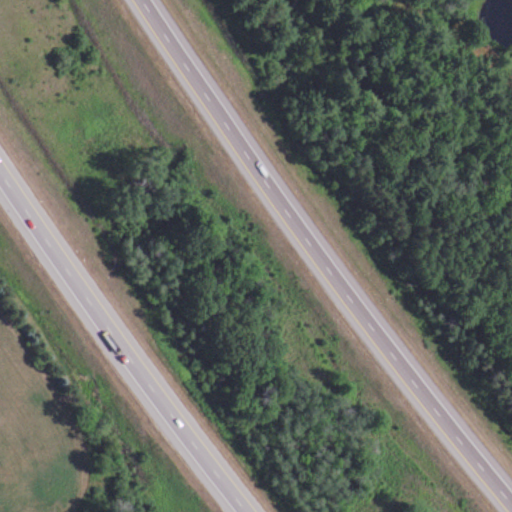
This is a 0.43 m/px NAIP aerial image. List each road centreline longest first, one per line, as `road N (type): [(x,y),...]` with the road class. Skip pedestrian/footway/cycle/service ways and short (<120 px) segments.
road 1 (motorway): [(511,501),(318,261),(138,0)]
road 2 (motorway): [(0,170),(245,511)]
